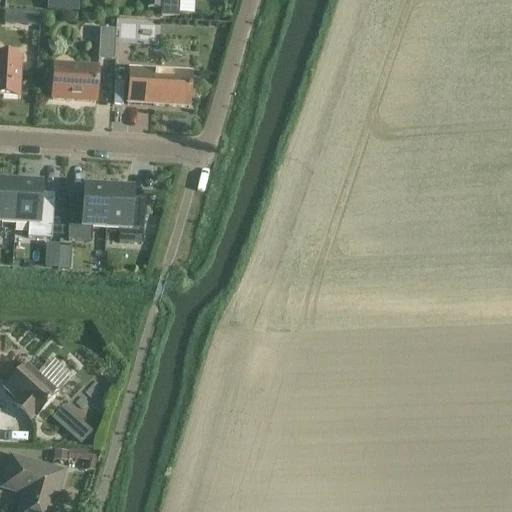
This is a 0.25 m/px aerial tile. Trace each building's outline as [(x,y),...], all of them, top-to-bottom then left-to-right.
[(49,0),(49,10),(77,12),(77,0),(49,0)] [(159,0),(147,0),(147,9),(159,9),(159,0)] [(161,0),(161,17),(177,18),(177,0),(161,0)] [(39,27),(40,14),(24,13),(23,26),(39,27)] [(99,30),(97,61),(113,62),(115,31),(99,30)] [(0,97),(19,98),(21,57),(0,56),(0,97)] [(97,69),(54,66),(51,100),(95,103),(97,69)] [(127,105),(189,109),(191,74),(129,71),(127,105)] [(114,74),(112,94),(122,94),(123,74),(114,74)] [(14,225),(16,184),(0,183),(0,231),(0,224),(14,225)] [(41,186),(16,184),(14,225),(28,226),(27,239),(51,241),(53,199),(40,198),(41,186)] [(105,230),(108,190),(83,188),(83,200),(69,199),(67,241),(91,243),(92,229),(105,230)] [(132,191),(108,190),(105,230),(119,231),(118,244),(142,246),(144,204),(131,203),(132,191)] [(59,341),(36,364),(55,383),(78,359),(59,341)] [(3,390),(15,400),(11,405),(29,422),(33,417),(35,419),(57,395),(25,366),(3,390)] [(63,409),(53,420),(80,444),(89,434),(63,409)] [(53,451),(53,459),(66,460),(67,451),(53,451)] [(25,494),(19,511),(50,511),(61,474),(11,459),(3,488),(25,494)]
